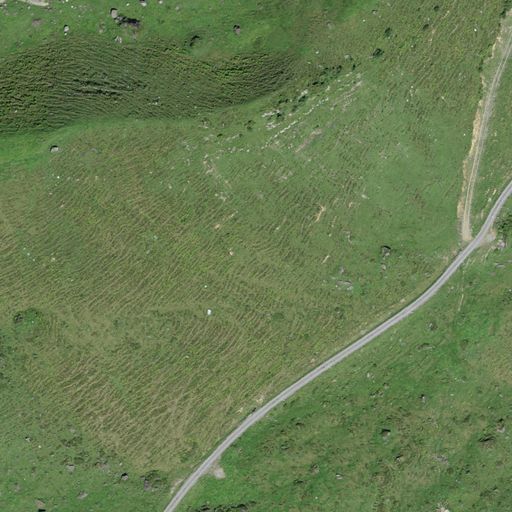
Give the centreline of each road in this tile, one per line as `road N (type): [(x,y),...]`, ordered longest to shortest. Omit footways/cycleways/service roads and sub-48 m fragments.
road 1 (track): [(511,185),(434,288),(244,426),(167,511)]
road 2 (track): [(511,26),(484,114),(469,249)]
